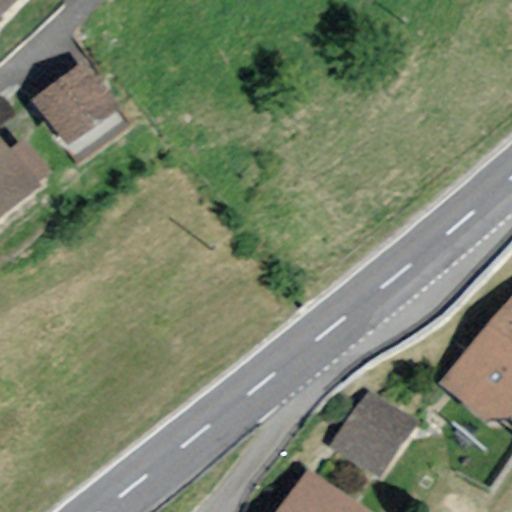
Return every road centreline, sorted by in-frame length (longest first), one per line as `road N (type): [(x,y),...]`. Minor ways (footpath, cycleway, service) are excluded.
road 1 (secondary): [(102,511),(316,339)]
road 2 (secondary): [(316,339),(511,176)]
road 3 (residential): [(316,339),(308,394),(217,511)]
road 4 (residential): [(92,0),(0,82)]
